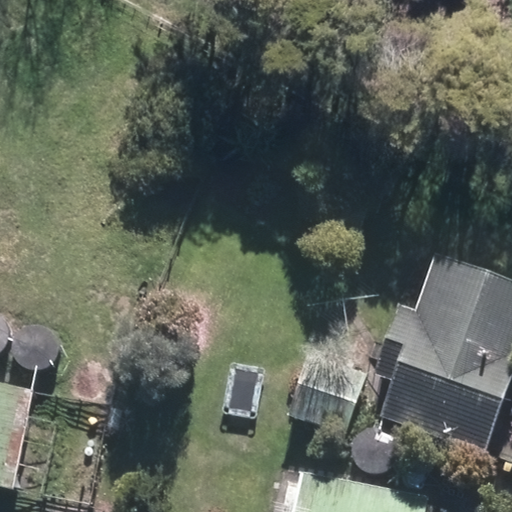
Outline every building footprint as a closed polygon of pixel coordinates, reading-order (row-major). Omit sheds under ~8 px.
[(490,454),(511,391),(511,280),(441,257),(422,314),(404,308),(379,377),(397,383),(386,418),(490,454)] [(63,336),(0,321),(0,376),(51,388),(63,336)] [(370,374),(313,355),(293,417),(350,435),(370,374)] [(0,485),(17,489),(36,390),(0,382),(0,485)] [(297,511),(427,511),(431,496),(305,473),(297,511)]
